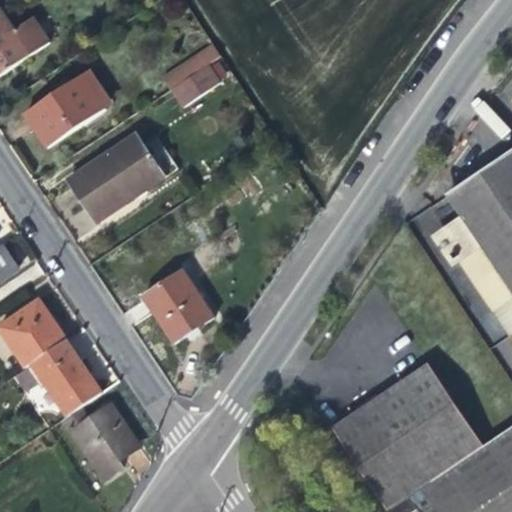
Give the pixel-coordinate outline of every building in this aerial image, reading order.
[(0,80),(31,60),(0,14),(0,80)] [(183,66),(191,78),(212,64),(221,57),(213,45),(183,66)] [(224,82),(212,64),(191,78),(170,92),(183,110),(224,82)] [(36,132),(48,150),(106,111),(83,76),(25,115),(36,132)] [(481,100),(473,108),(500,137),(508,129),(481,100)] [(98,224),(165,178),(164,176),(177,168),(162,147),(150,155),(136,133),(68,179),(83,202),(98,224)] [(511,155),(446,201),(511,299),(511,155)] [(2,245),(0,246),(0,281),(18,269),(11,259),(2,245)] [(182,269),(142,296),(159,321),(175,345),(215,318),(182,269)] [(0,327),(26,367),(31,364),(66,340),(54,322),(39,299),(0,325),(0,327)] [(31,364),(68,417),(83,407),(103,394),(82,364),(66,340),(31,364)] [(333,431),(387,511),(484,446),(430,366),(333,431)] [(91,418),(83,407),(68,417),(63,421),(104,481),(123,468),(119,462),(128,455),(140,447),(111,404),(91,418)] [(511,511),(511,426),(484,446),(387,511),(386,511),(511,511)]
